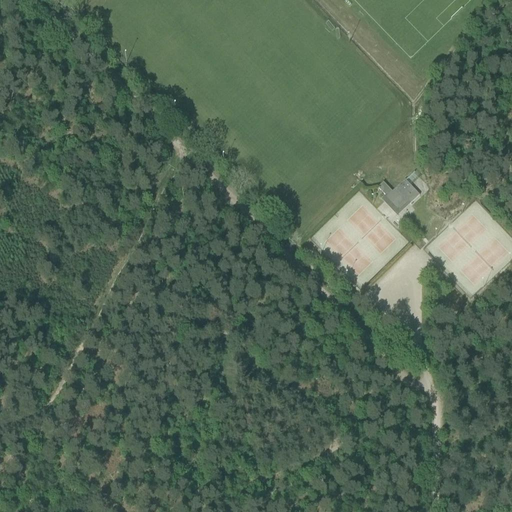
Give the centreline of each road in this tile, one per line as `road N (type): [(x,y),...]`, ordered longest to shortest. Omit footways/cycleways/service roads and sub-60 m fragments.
road 1 (track): [(0,427),(52,403),(185,138)]
road 2 (track): [(185,138),(432,386)]
road 3 (track): [(424,378),(272,511)]
road 4 (track): [(39,0),(185,138)]
road 5 (track): [(432,386),(433,511)]
